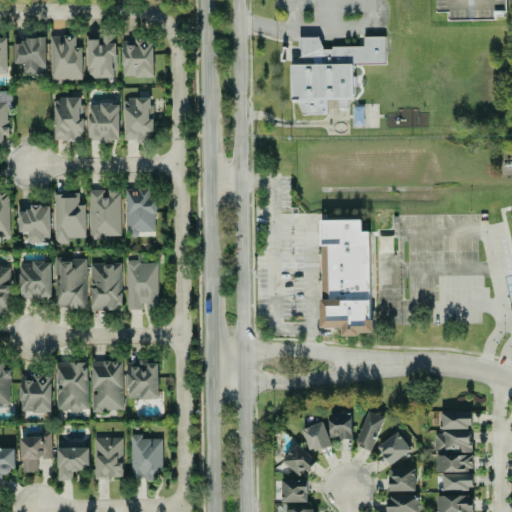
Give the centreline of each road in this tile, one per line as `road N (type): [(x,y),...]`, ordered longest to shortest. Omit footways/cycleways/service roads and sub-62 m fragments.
road 1 (secondary): [(204,0),(213,511)]
road 2 (secondary): [(243,511),(237,0)]
road 3 (residential): [(163,21),(174,44),(184,511)]
road 4 (residential): [(0,13),(143,12),(163,21)]
road 5 (residential): [(20,338),(182,338)]
road 6 (residential): [(24,507),(184,507)]
road 7 (tertiary): [(212,364),(242,381),(283,381),(361,363)]
road 8 (tertiary): [(361,363),(242,349),(212,364)]
road 9 (tertiary): [(361,363),(491,372),(511,381)]
road 10 (residential): [(28,167),(177,166)]
